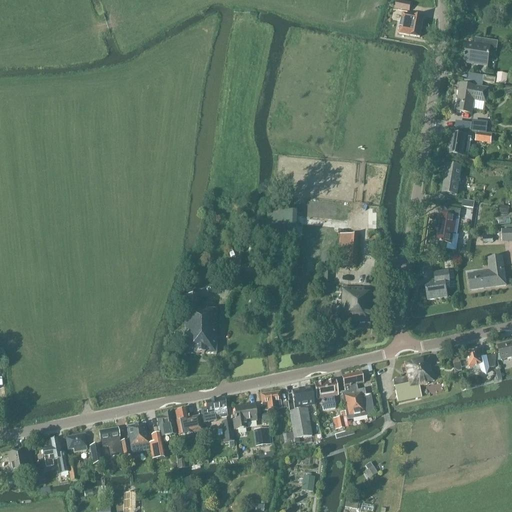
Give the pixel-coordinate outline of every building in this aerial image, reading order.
[(397,2),(395,10),(404,11),(409,12),(410,12),(411,4),(397,2)] [(403,15),(399,34),(420,38),(424,18),(408,16),(403,15)] [(474,46),(467,45),(464,64),(472,66),(473,62),(488,65),(489,54),(496,53),(498,43),(475,39),(474,46)] [(498,75),(496,84),(506,86),(507,77),(498,75)] [(486,103),(488,90),(482,89),(474,88),(460,85),(456,112),(472,115),(474,102),(486,103)] [(474,122),(472,132),(477,133),(487,134),(489,123),(474,122)] [(477,133),(476,141),(486,142),(487,134),(477,133)] [(471,138),(452,135),(449,155),(468,158),(471,138)] [(457,196),(461,168),(448,166),(443,194),(457,196)] [(501,206),(500,214),(508,215),(510,208),(501,206)] [(445,208),(444,214),(441,214),(436,242),(451,245),(456,218),(459,218),(461,210),(445,208)] [(266,236),(296,237),(297,213),(267,212),(266,236)] [(502,242),(511,242),(511,229),(502,230),(502,242)] [(358,235),(340,234),(338,265),(356,266),(358,235)] [(330,283),(332,255),(322,254),(320,282),(330,283)] [(297,267),(298,258),(289,257),(288,266),(297,267)] [(493,272),(468,276),(471,291),(484,289),(484,287),(495,286),(495,287),(506,285),(502,257),(489,259),(491,267),(492,267),(493,272)] [(431,288),(426,289),(428,301),(447,299),(445,286),(450,285),(449,281),(448,273),(435,275),(436,282),(430,283),(431,288)] [(364,293),(364,290),(341,289),(340,322),(351,323),(350,327),(354,330),(357,330),(359,328),(359,323),(370,324),(372,294),(364,293)] [(190,292),(184,292),(185,354),(196,354),(196,355),(201,355),(206,355),(206,354),(217,354),(216,310),(208,310),(208,308),(201,309),(200,309),(200,297),(190,297),(190,292)] [(511,358),(511,341),(498,345),(502,360),(511,358)] [(469,353),(466,354),(469,369),(473,368),(474,373),(481,371),(486,375),(489,370),(496,368),(496,356),(482,359),(482,357),(480,358),(479,351),(473,352),(470,352),(469,353)] [(407,377),(393,380),(399,403),(421,398),(419,387),(429,385),(428,383),(435,382),(434,380),(429,357),(404,363),(407,377)] [(345,393),(341,394),(345,411),(346,416),(347,419),(366,415),(373,409),(370,396),(365,397),(364,390),(357,392),(356,385),(363,384),(361,374),(342,378),(345,393)] [(315,388),(311,389),(313,400),(321,399),(323,411),(335,409),(333,397),(338,397),(335,381),(315,384),(315,388)] [(311,388),(291,391),(292,401),(294,409),(300,408),(314,406),(313,400),(311,389),(311,388)] [(282,409),(280,392),(261,394),(263,412),(282,409)] [(206,408),(201,409),(204,424),(216,422),(215,416),(220,415),(221,418),(227,417),(224,399),(205,402),(206,408)] [(257,422),(254,406),(235,409),(236,418),(235,419),(235,421),(234,421),(235,431),(246,429),(246,423),(257,422)] [(293,430),(294,440),(298,439),(311,437),(307,409),(290,411),(293,430)] [(187,410),(176,412),(177,420),(176,420),(180,437),(195,434),(202,432),(199,417),(192,419),(189,419),(188,418),(187,410)] [(153,443),(149,444),(151,451),(152,461),(165,459),(161,439),(176,436),(171,415),(161,417),(161,418),(157,419),(160,435),(152,437),(153,443)] [(341,417),(336,418),(338,429),(344,428),(342,417),(341,417)] [(234,442),(232,421),(221,423),(224,443),(234,442)] [(132,454),(151,451),(149,444),(146,423),(127,427),(132,454)] [(266,429),(257,430),(259,447),(269,445),(266,429)] [(120,445),(120,443),(117,430),(100,433),(102,448),(115,446),(120,445)] [(86,451),(83,436),(67,439),(69,451),(74,450),(75,454),(86,451)] [(62,455),(59,440),(48,442),(49,448),(43,449),(46,468),(53,467),(52,462),(57,461),(60,475),(69,474),(66,455),(62,455)] [(123,460),(131,459),(128,441),(121,443),(123,460)] [(115,446),(110,446),(111,451),(113,462),(117,461),(123,460),(121,443),(120,443),(120,445),(115,446)] [(91,449),(94,466),(102,465),(99,447),(91,449)] [(24,452),(9,455),(12,475),(23,473),(24,480),(34,478),(32,467),(27,468),(24,452)] [(81,475),(79,462),(68,464),(71,482),(78,481),(77,475),(81,475)] [(373,467),(364,473),(369,480),(377,475),(373,467)] [(304,477),(303,487),(313,489),(314,479),(304,477)] [(135,511),(136,503),(136,495),(124,494),(123,511),(135,511)] [(345,508),(357,510),(358,501),(347,499),(345,508)]
